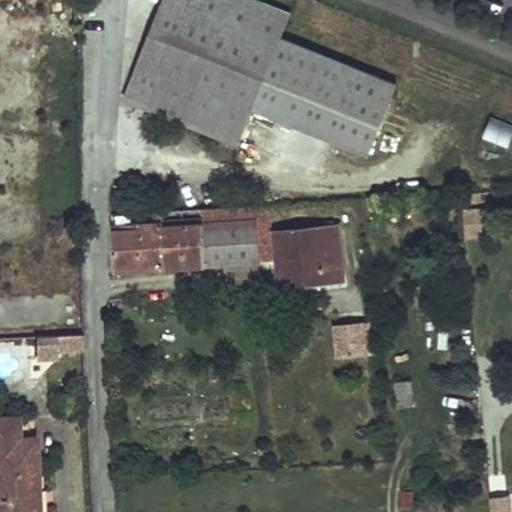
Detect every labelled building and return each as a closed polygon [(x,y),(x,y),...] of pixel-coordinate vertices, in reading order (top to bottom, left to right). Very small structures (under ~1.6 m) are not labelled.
[(291,14),(255,0),(164,0),(126,99),(239,143),(253,107),(369,154),(397,85),(282,38),(291,14)] [(511,140),(511,132),(491,124),(486,136),(510,146),(511,140)] [(175,151),(200,162),(209,141),(185,130),(175,151)] [(271,260),(268,204),(112,213),(116,268),(271,260)] [(479,236),(476,211),(462,212),(464,237),(479,236)] [(341,277),(337,226),(276,230),(280,278),(304,276),(305,281),(341,277)] [(305,281),(304,276),(280,278),(281,284),(305,281)] [(371,349),(365,308),(346,311),(349,326),(334,328),(337,352),(371,349)] [(34,337),(35,360),(54,359),(53,336),(34,337)] [(411,406),(409,381),(393,382),(396,408),(411,406)] [(34,473),(33,437),(4,438),(0,438),(0,511),(40,511),(39,473),(34,473)] [(507,511),(506,499),(488,500),(489,511),(507,511)]
